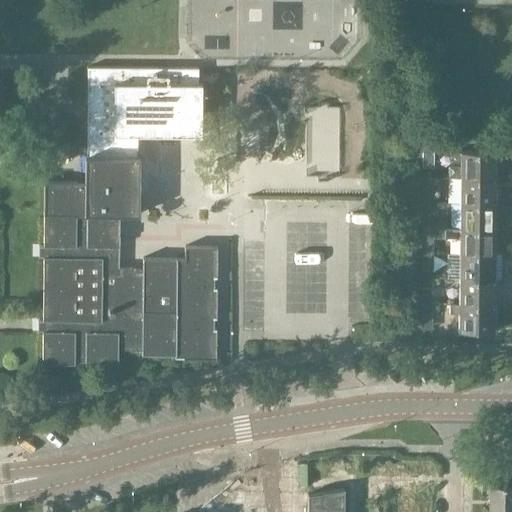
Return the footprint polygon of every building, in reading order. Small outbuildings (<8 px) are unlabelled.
[(196,83),(196,69),(196,68),(87,67),(86,148),(121,148),(121,133),(136,133),(199,133),(200,83),(196,83)] [(37,319),(37,329),(42,330),(42,362),(74,362),(74,361),(85,361),(85,363),(117,363),(117,348),(141,348),(141,353),(174,353),(174,355),(183,356),(183,357),(216,357),(216,327),(212,326),(213,316),(216,316),(216,286),(213,286),(213,275),(216,276),(216,245),(184,244),(184,257),(176,257),(142,256),(142,268),(134,268),(134,266),(116,266),(117,245),(118,245),(119,212),(137,212),(138,155),(136,155),(136,133),(121,133),(121,148),(86,148),(86,156),(84,156),(84,181),(43,181),(43,245),(38,245),(38,255),(43,255),(42,319),(37,319)] [(432,151),(427,151),(421,151),(421,166),(432,167),(432,151)] [(495,151),(459,151),(449,151),(449,162),(459,162),(458,177),(495,177),(495,151)] [(494,202),(495,177),(458,177),(458,202),(494,202)] [(421,202),(432,202),(432,186),(421,186),(421,202)] [(432,218),(432,202),(421,202),(421,217),(432,218)] [(494,228),(494,202),(458,202),(458,227),(494,228)] [(494,228),(458,227),(444,227),(444,240),(458,240),(458,253),(494,253),(494,228)] [(420,252),(431,252),(432,237),(420,237),(420,252)] [(431,268),(431,252),(420,252),(420,268),(431,268)] [(498,253),(494,253),(458,253),(458,278),(494,278),(498,278),(498,253)] [(441,279),(452,280),(454,256),(444,255),(441,279)] [(493,303),(494,278),(458,278),(457,303),(493,303)] [(420,303),(431,303),(431,287),(420,287),(420,303)] [(431,318),(431,303),(420,303),(420,318),(431,318)] [(493,329),(493,303),(457,303),(457,329),(481,329),(493,329)] [(481,329),(457,329),(457,342),(481,342),(481,329)] [(511,484),(505,484),(491,484),(491,510),(511,510),(511,484)] [(342,511),(343,488),(307,494),(306,511),(342,511)]
